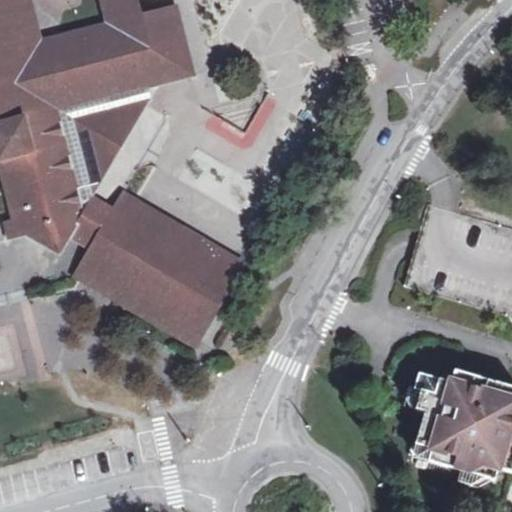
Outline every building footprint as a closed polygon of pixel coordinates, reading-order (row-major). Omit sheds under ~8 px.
[(0,0),(0,162),(16,217),(12,220),(8,224),(8,231),(11,236),(17,239),(24,237),(28,231),(27,225),(48,219),(52,234),(66,243),(71,235),(79,222),(98,234),(92,247),(108,257),(93,284),(197,346),(246,263),(124,191),(113,210),(93,197),(82,199),(71,155),(59,110),(107,97),(150,85),(198,73),(181,6),(146,16),(141,0),(104,0),(111,24),(42,42),(30,0),(0,0)] [(82,199),(93,197),(154,97),(150,85),(107,97),(59,110),(71,155),(82,199)] [(210,116),(204,127),(248,153),(278,102),(267,95),(244,135),(210,116)] [(511,223),(444,203),(429,199),(405,283),(511,312),(511,314),(511,223)] [(27,225),(28,231),(62,251),(66,243),(52,234),(48,219),(27,225)] [(79,222),(71,235),(92,247),(98,234),(79,222)] [(108,257),(92,247),(77,273),(93,284),(108,257)] [(420,371),(416,387),(422,389),(417,407),(425,409),(417,441),(434,446),(431,459),(458,466),(462,468),(493,476),(497,477),(500,466),(511,468),(511,383),(456,367),(452,380),(420,371)] [(422,389),(416,387),(408,386),(404,403),(417,407),(422,389)] [(434,446),(417,441),(414,453),(431,459),(434,446)] [(458,466),(431,459),(430,465),(457,472),(458,466)] [(479,485),(493,476),(462,468),(460,479),(479,485)]
